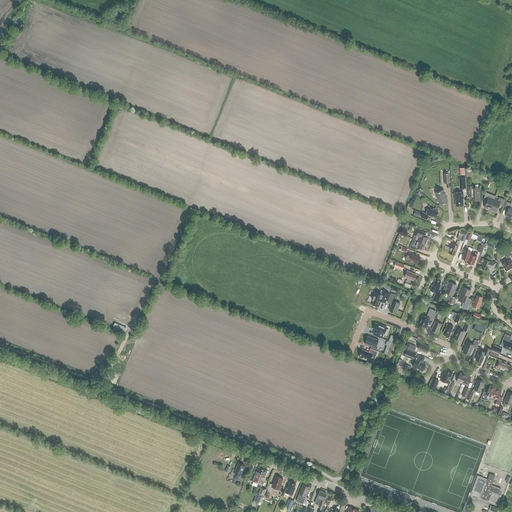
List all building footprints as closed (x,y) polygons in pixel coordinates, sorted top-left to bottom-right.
[(474,188),(474,186),(467,186),(468,196),(471,196),(471,200),(480,200),(479,188),(474,188)] [(448,201),(443,189),(435,193),(440,204),(448,201)] [(463,199),(463,192),(454,193),(455,200),(456,206),(463,205),(463,199)] [(484,207),(490,210),(494,199),(495,196),(486,193),(484,198),(487,200),(484,207)] [(498,200),(494,199),(490,210),(496,212),(499,204),(502,206),(505,200),(499,198),(498,200)] [(426,214),(423,212),(421,217),(426,219),(428,215),(432,217),(432,216),(436,217),(438,212),(434,210),(435,209),(429,207),(426,214)] [(416,230),(413,239),(417,240),(425,244),(428,238),(421,236),(423,232),(416,230)] [(467,233),(460,230),(457,239),(464,242),(467,233)] [(416,250),(417,247),(423,249),(425,244),(417,240),(413,239),(409,248),(416,250)] [(456,245),(452,244),(451,247),(450,247),(449,247),(448,249),(449,250),(448,253),(455,255),(460,242),(457,241),(456,245)] [(465,249),(462,258),(467,260),(467,262),(470,254),(471,252),(467,250),(468,247),(466,247),(465,249)] [(511,257),(511,255),(510,251),(504,254),(507,259),(501,262),(504,268),(506,271),(509,269),(511,267),(511,261),(510,259),(511,257)] [(474,255),(470,254),(467,262),(473,264),(476,256),(477,253),(475,252),(474,255)] [(409,262),(410,260),(418,263),(420,257),(408,253),(405,261),(409,262)] [(482,264),(481,268),(487,270),(489,267),(490,267),(493,269),(496,263),(490,261),(482,258),(480,263),(482,264)] [(404,277),(413,280),(416,274),(407,271),(404,277)] [(438,287),(441,281),(435,279),(434,282),(433,282),(430,290),(437,293),(439,287),(438,287)] [(445,292),(453,295),(455,289),(454,289),(456,285),(449,282),(448,287),(447,286),(445,292)] [(463,287),(458,300),(466,303),(470,290),(463,287)] [(379,306),(381,300),(385,302),(389,293),(381,290),(380,293),(375,292),(370,303),(379,306)] [(387,302),(391,304),(389,310),(396,313),(400,303),(395,301),(397,296),(391,294),(387,302)] [(476,299),(475,299),(472,306),(479,308),(482,301),(481,301),(482,297),(477,295),(476,299)] [(423,315),(419,324),(426,327),(429,319),(431,320),(435,311),(430,309),(427,317),(423,315)] [(435,321),(431,330),(437,332),(441,324),(435,321)] [(115,322),(113,328),(126,333),(128,328),(115,322)] [(376,323),(373,329),(375,330),(373,334),(382,338),(383,333),(384,334),(387,327),(376,323)] [(476,323),(474,328),(479,330),(478,333),(481,334),(485,327),(476,323)] [(453,327),(447,324),(443,333),(449,336),(453,327)] [(460,341),(464,332),(458,329),(454,338),(460,341)] [(511,350),(511,342),(509,342),(511,336),(505,334),(502,341),(506,342),(503,347),(511,350)] [(364,343),(371,346),(370,348),(376,351),(377,348),(376,347),(378,340),(367,336),(368,336),(365,343),(364,343)] [(462,352),(470,355),(473,347),(476,348),(479,342),(475,340),(473,344),(467,342),(462,352)] [(427,353),(429,347),(420,343),(418,349),(427,353)] [(491,350),(486,348),(484,352),(479,350),(475,359),(482,362),(485,354),(488,356),(491,350)] [(359,357),(370,361),(371,357),(375,358),(377,352),(370,349),(369,353),(362,350),(359,357)] [(403,356),(413,359),(416,353),(406,349),(403,356)] [(422,363),(424,358),(418,356),(416,360),(415,360),(412,366),(423,371),(425,364),(422,363)] [(506,364),(506,363),(498,359),(496,367),(504,370),(504,369),(508,370),(510,365),(506,364)] [(448,372),(446,371),(444,375),(442,375),(440,380),(447,383),(452,373),(449,372),(449,371),(448,371),(448,372)] [(456,381),(462,383),(465,375),(460,372),(456,381)] [(471,377),(465,375),(462,383),(467,386),(471,377)] [(435,389),(438,381),(433,378),(430,387),(435,389)] [(484,382),(478,380),(473,390),(474,391),(479,393),(484,382)] [(491,386),(490,386),(487,393),(484,391),(480,399),(485,401),(487,396),(492,397),(495,388),(494,388),(495,387),(491,386)] [(501,391),(495,388),(492,397),(492,398),(491,399),(496,401),(495,405),(498,406),(502,397),(499,396),(501,391)] [(473,390),(470,389),(467,397),(467,398),(466,398),(470,400),(474,391),(473,390)] [(511,394),(508,393),(504,402),(503,406),(505,407),(507,403),(510,405),(511,400),(511,394)] [(239,476),(241,473),(242,473),(244,466),(238,463),(235,470),(236,471),(234,474),(239,476)] [(256,471),(252,481),(262,485),(266,475),(265,475),(267,471),(258,467),(257,471),(256,471)] [(477,475),(471,493),(475,495),(474,496),(479,498),(481,498),(497,504),(502,493),(499,492),(501,489),(491,485),(492,482),(495,476),(490,474),(488,479),(481,477),(477,475)] [(281,484),(283,479),(276,476),(272,484),(270,483),(267,489),(271,491),(272,487),(275,488),(274,490),(275,491),(277,491),(278,491),(279,489),(279,490),(281,484)] [(292,495),(294,490),(293,490),(296,484),(290,481),(288,485),(285,492),(289,494),(288,496),(291,497),(292,495)] [(299,494),(296,500),(297,500),(297,499),(305,503),(305,504),(306,504),(308,497),(306,496),(310,487),(303,484),(299,494)] [(318,507),(322,508),(325,501),(324,501),(327,494),(320,491),(315,503),(319,505),(318,507)] [(334,504),(336,504),(338,500),(334,499),(334,497),(331,495),(329,500),(328,500),(326,504),(331,506),(332,507),(334,504)] [(288,499),(285,508),(290,510),(293,501),(288,499)]
